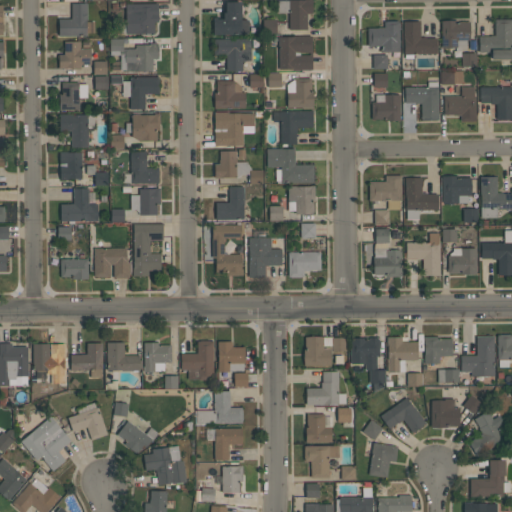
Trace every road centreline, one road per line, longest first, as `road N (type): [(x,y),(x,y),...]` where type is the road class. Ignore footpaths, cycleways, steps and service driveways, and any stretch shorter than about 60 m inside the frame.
road 1 (tertiary): [(511,304),(0,308)]
road 2 (residential): [(187,0),(191,309)]
road 3 (residential): [(34,0),(39,308)]
road 4 (residential): [(345,0),(348,305)]
road 5 (residential): [(280,306),(275,511)]
road 6 (residential): [(348,151),(511,149)]
